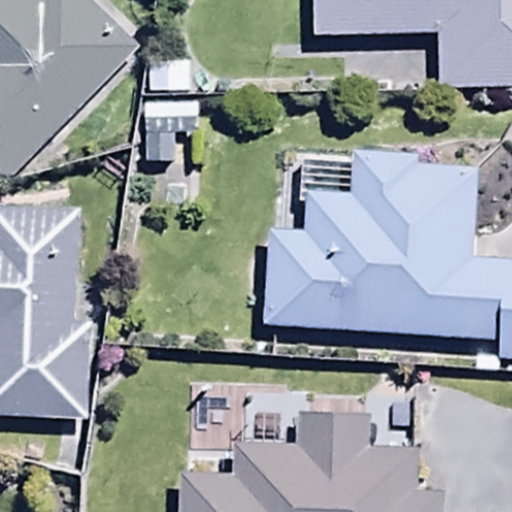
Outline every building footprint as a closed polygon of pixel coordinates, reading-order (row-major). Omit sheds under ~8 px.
[(41,0),(0,0),(0,197),(2,199),(143,54),(87,0),(43,0),(43,1),(41,0)] [(511,0),(318,0),(319,50),(442,48),(443,101),(511,99),(511,0)] [(175,146),(200,146),(200,113),(146,112),(145,176),(175,176),(175,146)] [(309,244),(272,242),(267,339),(502,351),(501,374),(511,374),(511,277),(475,275),(480,181),(420,178),(421,167),(303,161),(300,215),(311,215),(309,244)] [(80,341),(84,227),(0,224),(0,428),(92,431),(95,341),(80,341)] [(184,487),(184,511),(450,511),(450,509),(420,509),(420,468),(373,468),(372,434),(242,434),(237,487),(184,487)]
